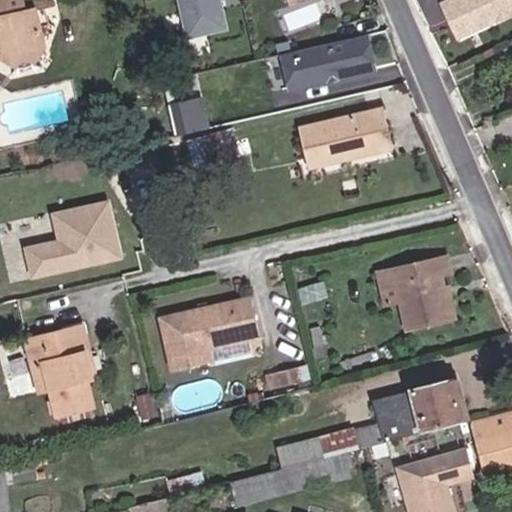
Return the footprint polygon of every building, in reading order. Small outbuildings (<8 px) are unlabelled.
[(0,0),(0,21),(4,36),(49,26),(43,0),(0,0)] [(234,35),(226,0),(185,0),(195,44),(234,35)] [(511,0),(454,0),(447,4),(454,19),(467,13),(476,30),(503,18),(511,13),(511,0)] [(467,13),(454,19),(462,37),(476,30),(467,13)] [(49,26),(4,36),(21,51),(40,47),(49,26)] [(291,88),(374,68),(366,33),(283,54),(291,88)] [(104,113),(86,108),(78,131),(96,138),(104,113)] [(337,149),(387,138),(381,108),(297,128),(306,165),(338,157),(337,149)] [(240,148),(234,120),(192,129),(199,158),(240,148)] [(389,146),(387,138),(337,149),(338,157),(389,146)] [(109,202),(50,214),(55,239),(24,245),(30,277),(121,258),(109,202)] [(399,301),(406,327),(449,317),(437,272),(448,269),(444,254),(390,267),(399,301)] [(399,301),(390,267),(377,270),(386,304),(399,301)] [(298,288),(303,301),(327,293),(322,280),(298,288)] [(252,296),(162,316),(173,367),(213,358),(211,346),(260,334),(252,296)] [(93,403),(88,380),(80,353),(89,350),(82,324),(25,339),(33,367),(44,364),(51,387),(58,413),(93,403)] [(80,353),(88,380),(97,378),(89,350),(80,353)] [(39,391),(51,387),(44,364),(33,367),(39,391)] [(384,440),(463,419),(452,378),(407,390),(408,398),(376,407),(384,440)] [(374,398),(376,407),(408,398),(407,390),(407,389),(374,398)] [(511,410),(470,422),(473,434),(482,468),(511,459),(511,410)] [(344,451),(359,447),(354,425),(279,445),(285,466),(344,451)] [(380,456),(377,442),(362,446),(366,460),(380,456)] [(467,448),(401,465),(412,511),(451,511),(444,480),(473,473),(467,448)] [(285,466),(232,479),(236,496),(313,477),(312,473),(347,464),(344,451),(285,466)] [(38,475),(33,457),(3,465),(5,484),(38,475)] [(313,477),(236,496),(237,501),(349,473),(347,464),(312,473),(313,477)] [(8,511),(5,484),(3,465),(0,466),(0,511),(8,511)] [(169,511),(165,496),(146,502),(149,511),(169,511)]
